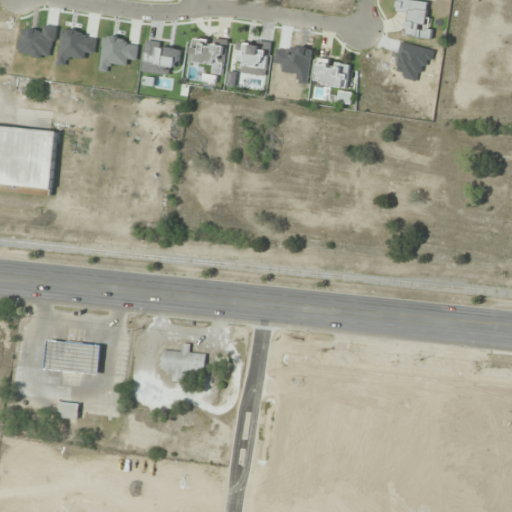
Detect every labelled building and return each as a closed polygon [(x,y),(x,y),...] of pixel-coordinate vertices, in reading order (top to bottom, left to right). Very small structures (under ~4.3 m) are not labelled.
[(213,74),(224,76),(229,40),(195,35),(191,61),(214,64),(213,74)] [(317,86),(349,86),(349,61),(317,61),(317,86)] [(0,190),(52,196),(58,130),(0,125),(0,190)] [(103,346),(49,341),(46,369),(100,375),(103,346)] [(206,354),(191,354),(192,344),(182,344),(182,353),(163,352),(162,371),(171,371),(171,381),(185,381),(186,373),(205,374),(206,354)] [(331,364),(330,386),(363,387),(364,365),(331,364)] [(475,381),(383,369),(377,412),(369,411),(366,436),(394,440),(390,471),(312,461),(309,480),(322,481),(319,499),(382,507),(385,485),(402,487),(401,499),(416,501),(417,491),(460,496),(475,381)] [(79,403),(58,401),(56,416),(78,418),(79,403)]
